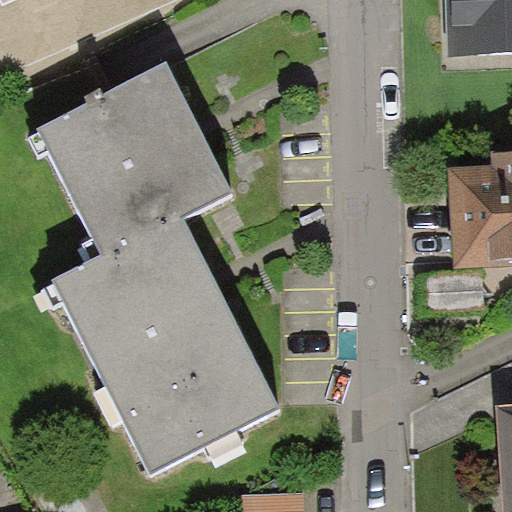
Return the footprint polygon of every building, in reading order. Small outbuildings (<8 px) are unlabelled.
[(511,0),(447,0),(450,60),(511,57),(511,0)] [(39,135),(103,262),(183,223),(232,198),(169,71),(39,135)] [(511,155),(492,157),(493,171),(449,173),(454,273),(511,270),(511,155)] [(183,223),(103,262),(53,286),(150,480),(279,416),(183,223)] [(511,511),(511,408),(497,410),(502,511),(511,511)] [(303,511),(304,496),(244,497),(244,511),(303,511)]
